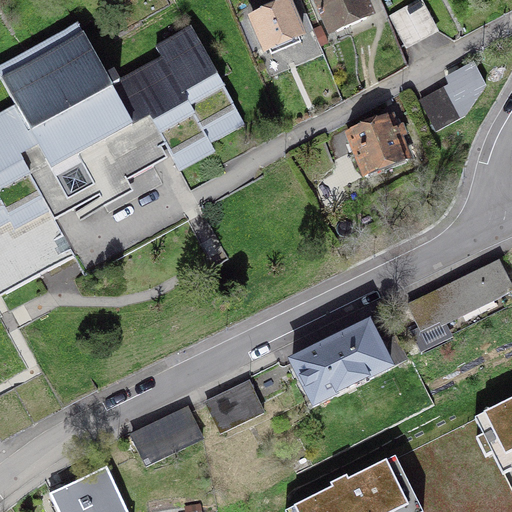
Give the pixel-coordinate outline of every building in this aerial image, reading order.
[(369,16),(361,0),(317,0),(331,33),(369,16)] [(435,29),(420,1),(390,17),(405,46),(435,29)] [(263,51),(301,35),(288,4),(250,20),(263,51)] [(164,144),(179,171),(214,152),(210,144),(244,125),(191,29),(155,47),(161,59),(110,87),(77,26),(0,68),(0,82),(14,107),(0,114),(0,284),(5,294),(73,257),(35,187),(55,176),(68,200),(93,186),(98,195),(153,166),(146,154),(164,144)] [(420,103),(436,132),(464,117),(449,88),(420,103)] [(357,166),(362,168),(364,173),(405,157),(398,138),(405,135),(401,126),(394,128),(390,117),(348,134),(356,155),(355,159),(357,166)] [(511,288),(498,260),(430,293),(445,323),(511,290),(511,288)] [(367,325),(290,362),(312,407),(405,361),(386,320),(375,325),(381,339),(375,342),(367,325)] [(0,426),(6,438),(95,388),(76,353),(0,395),(0,426)] [(249,383),(205,404),(219,434),(263,413),(249,383)] [(511,470),(511,400),(475,419),(502,475),(511,470)] [(188,409),(131,437),(146,467),(202,439),(188,409)] [(421,511),(395,459),(288,511),(421,511)] [(56,511),(126,511),(106,468),(85,478),(83,473),(75,476),(78,482),(49,496),(56,511)]
